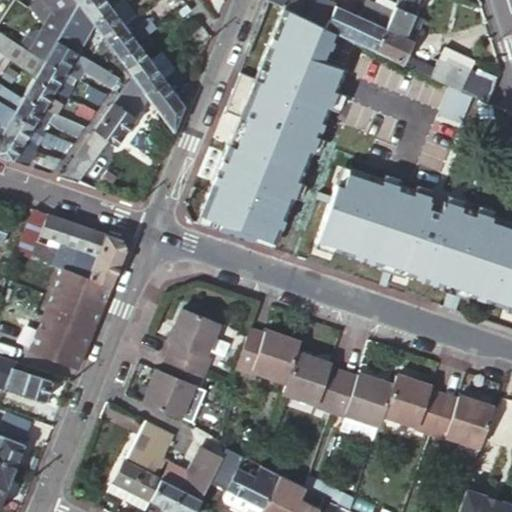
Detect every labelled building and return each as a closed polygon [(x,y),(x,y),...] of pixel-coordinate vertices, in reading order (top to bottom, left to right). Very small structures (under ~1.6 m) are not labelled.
[(55,40),(74,8),(61,0),(57,0),(50,12),(39,32),(29,49),(45,58),(51,47),(55,40)] [(76,4),(73,0),(40,0),(50,12),(57,0),(61,0),(74,8),(76,4)] [(81,0),(76,4),(89,22),(109,7),(118,0),(81,0)] [(118,0),(109,7),(122,25),(135,15),(123,0),(118,0)] [(266,0),(265,2),(296,16),(303,0),(266,0)] [(306,0),(303,0),(296,16),(306,20),(314,3),(310,2),(306,0)] [(315,0),(314,3),(306,20),(319,26),(326,29),(336,6),(321,0),(315,0)] [(385,28),(393,11),(368,0),(359,17),(364,19),(385,28)] [(403,39),(414,16),(409,14),(415,0),(397,0),(393,11),(385,28),(375,52),(402,64),(411,43),(403,39)] [(414,16),(421,0),(415,0),(409,14),(414,16)] [(190,11),(184,4),(180,7),(185,14),(190,11)] [(336,6),(326,29),(354,42),(364,19),(359,17),(336,6)] [(89,22),(102,39),(122,25),(109,7),(89,22)] [(87,25),(76,11),(66,29),(80,37),(87,25)] [(422,19),(414,16),(403,39),(411,43),(422,19)] [(102,39),(116,57),(135,42),(154,28),(146,18),(128,32),(122,25),(102,39)] [(354,42),(375,52),(385,28),(364,19),(354,42)] [(14,28),(3,21),(0,25),(0,31),(8,36),(14,28)] [(0,51),(36,73),(41,64),(45,58),(29,49),(22,44),(8,36),(0,31),(0,51)] [(27,35),(22,44),(29,49),(39,32),(35,31),(27,35)] [(78,39),(65,32),(60,40),(73,47),(78,39)] [(55,40),(51,47),(70,58),(74,51),(55,40)] [(116,57),(129,74),(148,60),(135,42),(116,57)] [(45,58),(41,64),(62,76),(72,60),(70,58),(51,47),(45,58)] [(428,76),(491,105),(498,89),(469,75),(475,63),(445,49),(435,71),(431,69),(428,76)] [(10,59),(0,52),(0,74),(10,59)] [(161,77),(168,72),(156,54),(148,60),(161,77)] [(72,60),(62,76),(71,80),(73,81),(74,80),(77,81),(80,76),(84,65),(72,60)] [(142,93),(162,78),(161,77),(148,60),(129,74),(130,77),(142,93)] [(41,64),(36,73),(35,74),(31,82),(51,95),(62,76),(41,64)] [(110,88),(117,79),(84,65),(80,76),(110,88)] [(31,82),(35,74),(23,67),(12,85),(24,93),(31,82)] [(71,80),(62,76),(51,95),(66,100),(72,89),(68,86),(71,81),(76,83),(73,81),(71,80)] [(146,97),(142,93),(130,77),(126,83),(122,89),(142,103),(146,97)] [(170,131),(181,105),(162,78),(142,93),(146,97),(170,131)] [(51,95),(31,82),(24,93),(22,96),(20,100),(41,112),(47,102),(51,95)] [(12,90),(1,83),(0,84),(0,91),(8,97),(12,90)] [(99,106),(106,95),(86,87),(83,94),(88,96),(86,101),(99,106)] [(142,103),(122,89),(80,149),(93,158),(106,141),(114,146),(133,118),(132,117),(142,103)] [(20,100),(22,96),(12,90),(8,97),(3,106),(0,103),(0,133),(1,133),(10,117),(13,112),(20,100)] [(344,207),(434,233),(467,116),(377,91),(344,207)] [(41,112),(20,100),(13,112),(10,117),(31,130),(40,133),(46,119),(60,124),(58,129),(78,137),(84,127),(55,116),(41,112)] [(47,102),(41,112),(55,116),(59,109),(47,102)] [(89,120),(95,112),(79,105),(76,114),(89,120)] [(31,130),(10,117),(1,133),(22,144),(31,130)] [(22,144),(1,133),(0,133),(0,157),(27,167),(35,152),(22,144)] [(66,153),(73,144),(50,136),(46,146),(66,153)] [(60,178),(76,183),(93,158),(80,149),(60,178)] [(55,169),(61,161),(46,156),(43,164),(55,169)] [(46,215),(31,210),(15,254),(27,258),(31,245),(35,247),(37,242),(39,235),(46,215)] [(68,222),(46,215),(39,235),(61,243),(68,222)] [(121,240),(68,222),(61,243),(58,250),(52,268),(60,270),(109,289),(124,251),(121,240)] [(61,243),(39,235),(37,242),(58,250),(61,243)] [(31,245),(27,258),(52,268),(58,250),(37,242),(35,247),(31,245)] [(109,289),(60,270),(29,351),(76,368),(109,289)] [(171,342),(165,357),(202,372),(208,357),(202,355),(216,321),(181,307),(167,340),(171,342)] [(261,334),(247,330),(234,366),(248,372),(249,370),(285,382),(291,366),(295,353),(299,342),(262,330),(261,334)] [(291,366),(285,382),(282,391),(315,403),(315,406),(329,411),(342,374),(328,369),(330,365),(295,353),(291,366)] [(202,372),(165,357),(159,371),(155,369),(141,403),(178,419),(192,384),(197,386),(202,372)] [(0,358),(0,370),(11,375),(13,369),(15,363),(0,358)] [(54,383),(13,369),(11,375),(7,387),(47,400),(54,383)] [(357,379),(342,374),(329,411),(343,416),(344,413),(378,425),(382,414),(392,387),(358,375),(357,379)] [(396,377),(392,387),(382,414),(416,426),(414,429),(429,434),(442,397),(429,392),(430,389),(396,377)] [(223,399),(228,388),(217,385),(213,395),(223,399)] [(456,402),(442,397),(429,434),(443,439),(445,436),(479,448),(493,411),(458,399),(456,402)] [(149,421),(144,418),(129,447),(140,453),(150,434),(144,431),(149,421)] [(140,453),(129,447),(110,484),(148,503),(165,467),(168,462),(155,456),(169,430),(149,421),(144,431),(150,434),(140,453)] [(0,459),(13,465),(23,441),(0,432),(0,459)] [(220,461),(200,450),(186,477),(207,488),(220,461)] [(226,450),(220,461),(207,488),(216,492),(232,459),(237,462),(240,457),(226,450)] [(0,486),(4,488),(13,465),(0,459),(0,486)] [(166,511),(168,511),(186,477),(165,467),(148,503),(166,511)] [(273,487),(279,476),(260,467),(254,481),(249,478),(252,472),(242,467),(239,473),(235,471),(224,493),(224,494),(250,506),(261,511),(273,487)] [(195,511),(207,488),(186,477),(168,511),(195,511)] [(107,490),(144,510),(148,503),(110,484),(107,490)] [(315,511),(317,510),(273,487),(261,511),(315,511)] [(511,511),(511,505),(465,489),(456,511),(511,511)] [(250,506),(224,494),(221,501),(222,506),(233,511),(246,511),(247,511),(250,506)] [(335,511),(338,506),(323,498),(317,510),(315,511),(335,511)]
